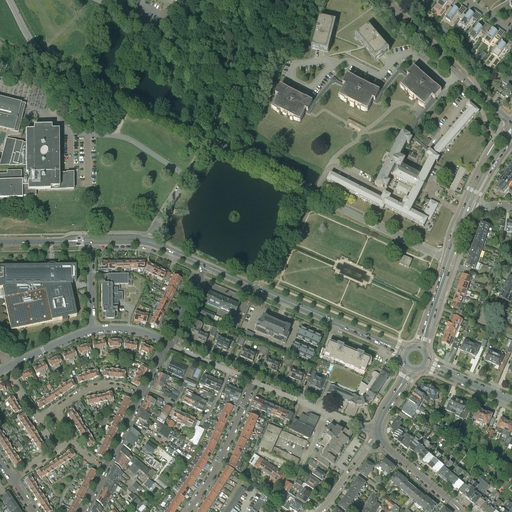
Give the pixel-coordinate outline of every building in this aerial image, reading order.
[(455,0),(437,0),(436,1),(438,3),(437,5),(442,9),(447,2),(451,5),(453,3),(455,0)] [(450,7),(448,10),(445,15),(447,16),(445,18),(450,22),(457,13),(461,17),(467,9),(462,6),(459,11),(454,7),(452,9),(450,7)] [(465,27),(472,18),(477,21),(478,18),(481,15),(476,12),(474,15),(469,11),(466,16),(463,14),(460,19),(462,20),(460,23),(465,27)] [(312,49),(327,51),(331,32),(333,33),(336,22),(319,18),(312,49)] [(485,34),(487,32),(490,27),(486,24),(483,28),(478,25),(474,29),(472,27),(468,32),(471,34),(469,36),(474,40),(481,31),(485,34)] [(388,50),(386,48),(368,26),(355,36),(362,45),(364,44),(376,59),(388,50)] [(489,44),(496,35),(500,39),(505,33),(500,30),(498,33),(493,29),(489,33),(487,32),(484,37),(486,38),(484,40),(489,44)] [(498,57),(504,48),(509,52),(511,47),(511,43),(510,41),(506,46),(501,42),(498,47),(496,45),(492,50),(494,51),(493,54),(498,57)] [(487,55),(483,52),(476,61),(480,64),(487,55)] [(397,72),(380,92),(382,94),(399,74),(400,74),(401,73),(404,76),(407,79),(400,87),(405,92),(406,91),(408,93),(417,101),(419,102),(418,104),(425,108),(426,109),(424,111),(426,113),(436,101),(435,99),(441,92),(439,90),(435,87),(424,77),(419,73),(414,68),(407,75),(406,74),(403,71),(400,67),(396,71),(397,72)] [(507,74),(503,80),(502,81),(502,82),(506,85),(511,77),(507,74)] [(331,82),(313,103),(315,104),(333,84),(334,84),(335,83),(340,86),(344,88),(338,97),(345,101),(346,100),(348,101),(348,102),(358,107),(361,108),(360,109),(368,112),(372,102),(377,104),(377,103),(382,94),(380,92),(377,91),(373,88),(373,89),(360,82),(354,79),(347,75),(343,84),(341,83),(337,81),(333,77),(330,81),(331,82)] [(511,86),(509,85),(501,96),(504,98),(505,96),(510,100),(511,97),(511,86)] [(306,99),(293,93),(287,90),(287,89),(280,86),(275,95),(278,97),(278,98),(277,98),(271,108),(278,112),(278,110),(281,112),(291,117),(294,118),(293,120),(300,123),(305,112),(309,115),(310,113),(315,104),(313,103),(312,103),(313,102),(306,99)] [(25,104),(0,98),(0,128),(18,133),(25,104)] [(412,139),(413,137),(411,136),(412,133),(417,123),(426,113),(424,111),(415,122),(408,134),(408,135),(403,132),(389,159),(388,159),(385,164),(386,165),(379,180),(377,183),(376,186),(381,189),(382,187),(387,189),(390,183),(387,182),(390,175),(392,177),(401,181),(399,183),(396,190),(407,196),(408,195),(410,196),(408,200),(407,200),(405,199),(403,204),(391,198),(390,197),(391,196),(384,192),(381,199),(331,173),(327,181),(383,210),(385,207),(421,225),(424,227),(428,219),(429,220),(430,221),(438,204),(431,200),(430,201),(427,200),(421,211),(414,206),(422,190),(425,190),(426,188),(427,186),(425,184),(436,163),(436,162),(438,158),(475,115),(476,116),(479,112),(469,103),(466,107),(469,109),(443,139),(441,136),(429,150),(415,138),(414,140),(427,152),(428,153),(425,156),(429,159),(420,176),(402,166),(405,160),(400,157),(406,144),(409,145),(412,139)] [(58,174),(58,132),(58,131),(50,131),(50,127),(43,127),(33,127),(33,131),(27,131),(27,146),(28,163),(28,171),(27,171),(27,186),(21,186),(21,171),(6,171),(6,174),(0,174),(0,198),(22,199),(22,196),(36,196),(36,191),(50,191),(50,190),(73,190),(73,188),(73,173),(69,173),(66,173),(66,174),(58,174)] [(432,138),(429,135),(423,143),(426,146),(432,138)] [(28,163),(27,146),(8,141),(2,163),(28,163)] [(511,182),(511,180),(511,175),(506,171),(504,173),(505,174),(503,176),(511,182)] [(499,181),(500,181),(507,187),(511,182),(503,176),(499,181)] [(503,193),(507,187),(500,181),(496,187),(503,193)] [(478,230),(488,234),(494,236),(495,233),(488,231),(490,226),(481,223),(478,230)] [(486,240),(488,234),(478,230),(476,236),(486,240)] [(486,240),(476,236),(473,242),(484,246),(486,240)] [(471,248),(481,252),(484,246),(473,242),(471,248)] [(479,258),(481,252),(471,248),(469,254),(479,258)] [(481,258),(479,258),(469,254),(467,260),(477,264),(479,264),(481,258)] [(406,257),(403,256),(399,264),(403,265),(402,266),(409,268),(412,261),(412,260),(406,257)] [(475,270),(477,264),(467,260),(465,267),(471,269),(471,268),(475,270)] [(144,271),(151,274),(154,266),(148,264),(144,271)] [(55,268),(53,268),(53,267),(52,267),(52,266),(51,266),(51,267),(50,267),(50,268),(47,268),(47,266),(0,267),(0,289),(2,289),(11,330),(61,320),(62,322),(67,321),(67,318),(76,316),(70,286),(72,285),(72,282),(76,282),(76,266),(55,266),(55,268)] [(160,269),(154,266),(151,274),(157,277),(160,269)] [(160,269),(157,277),(163,280),(166,272),(160,269)] [(127,275),(102,275),(102,285),(101,285),(101,309),(102,309),(103,309),(103,317),(105,317),(105,320),(114,320),(114,316),(117,316),(117,309),(117,305),(118,305),(118,301),(122,301),(122,292),(118,293),(118,290),(119,290),(119,285),(128,285),(128,286),(132,286),(132,276),(128,276),(128,275),(127,275)] [(460,282),(468,285),(471,278),(463,275),(460,282)] [(168,280),(170,282),(178,285),(181,279),(173,276),(172,279),(169,277),(168,280)] [(504,287),(511,290),(511,284),(507,282),(506,281),(503,287),(504,287)] [(175,291),(178,285),(170,282),(167,288),(175,291)] [(466,291),(468,285),(460,282),(458,288),(466,291)] [(502,293),(511,297),(511,296),(511,290),(504,287),(502,293)] [(172,297),(175,291),(167,288),(165,294),(172,297)] [(470,295),(471,292),(466,291),(458,288),(455,295),(464,298),(466,293),(470,295)] [(210,292),(206,301),(208,302),(208,304),(220,309),(221,308),(235,314),(239,305),(210,292)] [(502,293),(501,292),(498,298),(509,303),(511,297),(502,293)] [(169,303),(172,297),(165,294),(162,300),(169,303)] [(468,299),(464,298),(455,295),(453,301),(462,304),(463,301),(465,302),(465,301),(467,302),(468,299)] [(166,309),(169,303),(162,300),(159,306),(166,309)] [(459,311),(462,304),(453,301),(451,308),(459,311)] [(166,309),(159,306),(156,304),(153,303),(152,305),(155,306),(153,310),(156,312),(163,315),(166,309)] [(203,310),(201,314),(213,319),(215,315),(203,310)] [(133,321),(140,322),(141,314),(135,312),(133,321)] [(160,321),(163,315),(156,312),(153,318),(160,321)] [(148,315),(141,314),(140,322),(146,323),(148,315)] [(148,315),(146,323),(150,324),(157,328),(160,321),(153,318),(150,317),(148,315)] [(260,320),(255,331),(285,344),(290,333),(288,333),(290,327),(286,325),(286,326),(268,318),(268,317),(264,315),(261,321),(260,320)] [(449,322),(451,323),(459,326),(462,320),(452,316),(449,322)] [(196,340),(205,344),(208,336),(200,332),(201,331),(200,330),(203,324),(197,322),(194,328),(193,327),(190,334),(197,337),(196,340)] [(456,332),(459,326),(451,323),(449,322),(447,327),(447,328),(456,332)] [(213,327),(209,335),(214,337),(218,329),(213,327)] [(296,338),(318,347),(322,337),(301,327),(296,338)] [(456,332),(447,328),(445,333),(446,333),(445,334),(453,337),(454,337),(456,332)] [(244,337),(251,340),(254,334),(247,331),(246,333),(244,332),(243,334),(245,335),(244,337)] [(453,337),(445,334),(441,343),(441,344),(442,345),(443,345),(443,346),(444,345),(445,345),(445,344),(449,346),(450,343),(453,344),(452,348),(457,350),(460,341),(456,339),(455,341),(452,340),(453,337)] [(222,349),(226,339),(217,335),(215,341),(218,342),(216,346),(218,347),(217,347),(221,349),(221,348),(222,349)] [(226,339),(222,349),(223,349),(223,350),(226,351),(227,351),(229,347),(232,348),(234,343),(226,339)] [(335,366),(343,370),(351,350),(344,347),(344,346),(338,344),(338,345),(329,341),(326,350),(322,348),(319,356),(335,363),(334,366),(335,366)] [(460,350),(468,353),(472,344),(465,341),(460,350)] [(312,361),(316,352),(294,342),(290,351),(312,361)] [(144,353),(147,346),(141,343),(140,347),(141,347),(139,352),(141,353),(142,351),(144,353)] [(479,347),(472,344),(468,353),(475,357),(479,347)] [(78,349),(77,349),(78,352),(79,351),(80,354),(83,353),(83,355),(86,354),(82,346),(77,348),(78,349)] [(153,349),(147,346),(144,353),(146,354),(146,356),(148,357),(150,353),(151,353),(153,349)] [(247,359),(250,351),(247,350),(247,348),(243,346),(241,350),(243,351),(241,357),(247,359)] [(492,364),(496,354),(492,353),(493,351),(488,349),(486,353),(487,353),(484,361),(492,364)] [(70,351),(68,352),(72,362),(73,361),(75,361),(74,358),(73,357),(76,356),(73,350),(71,350),(70,351)] [(351,350),(343,370),(363,378),(368,367),(369,366),(370,365),(371,365),(371,364),(372,363),(372,362),(372,361),(372,360),(371,359),(364,356),(364,355),(358,352),(358,353),(351,350)] [(250,351),(247,359),(253,362),(255,356),(256,357),(258,353),(254,351),(253,353),(250,351)] [(74,363),(73,361),(72,362),(68,352),(65,354),(65,353),(63,354),(62,355),(65,361),(68,360),(68,361),(69,363),(71,362),(72,364),(74,363)] [(500,356),(496,354),(492,364),(499,367),(503,357),(502,357),(503,354),(501,353),(500,356)] [(271,369),(274,362),(271,360),(271,358),(267,356),(265,361),(267,361),(265,367),(271,369)] [(55,369),(57,368),(53,358),(48,361),(49,362),(48,363),(49,365),(50,364),(51,367),(54,366),(54,367),(55,369)] [(171,361),(167,371),(182,378),(187,368),(171,361)] [(278,363),(274,362),(271,369),(277,372),(279,367),(280,367),(282,363),(278,361),(278,363)] [(41,365),(39,366),(43,375),(44,375),(44,374),(46,374),(44,371),(47,369),(44,363),(43,363),(42,364),(41,365)] [(148,368),(147,368),(141,364),(138,370),(145,373),(148,368)] [(45,376),(44,375),(43,375),(39,366),(36,367),(35,367),(34,368),(33,368),(36,375),(39,373),(40,374),(41,376),(42,375),(43,377),(45,376)] [(372,375),(372,376),(372,377),(373,378),(367,387),(361,382),(363,378),(343,370),(335,366),(334,366),(328,381),(332,382),(327,393),(335,397),(335,396),(348,402),(356,406),(356,405),(362,406),(363,406),(368,405),(368,404),(373,401),(378,393),(386,381),(387,381),(392,373),(389,372),(387,370),(384,368),(380,375),(377,373),(376,373),(375,373),(374,373),(373,373),(372,374),(372,375)] [(295,380),(298,372),(295,370),(295,368),(291,367),(290,371),(291,372),(289,377),(295,380)] [(30,369),(24,372),(27,378),(30,377),(31,379),(33,378),(30,373),(32,372),(30,369)] [(143,378),(145,373),(138,370),(137,372),(135,371),(134,373),(136,374),(143,378)] [(302,373),(298,372),(295,380),(301,382),(303,377),(304,377),(306,373),(302,371),(302,373)] [(313,387),(316,388),(321,376),(316,374),(316,372),(314,371),(310,379),(313,380),(310,387),(313,388),(313,387)] [(25,379),(27,378),(24,372),(19,375),(21,379),(22,378),(24,382),(26,381),(25,379)] [(158,373),(156,377),(169,383),(171,379),(158,373)] [(199,385),(204,387),(208,377),(203,375),(199,385)] [(326,386),(328,380),(328,379),(321,376),(316,388),(318,389),(318,390),(320,391),(323,384),(326,386)] [(169,384),(169,383),(156,377),(155,381),(165,386),(166,383),(169,384)] [(213,379),(208,377),(204,387),(202,390),(203,391),(206,392),(207,393),(213,379)] [(183,383),(187,385),(194,388),(197,383),(186,378),(183,383)] [(141,382),(134,379),(131,383),(138,387),(141,382)] [(213,379),(207,393),(206,392),(205,393),(206,394),(210,395),(211,396),(211,394),(210,394),(211,391),(212,392),(213,392),(218,381),(213,379)] [(71,380),(66,383),(70,389),(75,386),(71,380)] [(164,388),(165,386),(155,381),(153,384),(162,389),(165,390),(166,391),(166,389),(164,388)] [(216,392),(218,393),(222,383),(218,381),(213,392),(212,392),(211,394),(211,396),(213,397),(216,392)] [(66,392),(70,389),(66,383),(64,385),(62,382),(60,384),(61,385),(62,386),(66,392)] [(160,392),(162,389),(153,384),(151,387),(160,392)] [(433,402),(434,401),(438,400),(437,396),(438,393),(438,392),(438,391),(434,389),(427,386),(423,385),(420,384),(418,387),(416,390),(421,393),(422,392),(428,395),(427,398),(430,400),(432,400),(432,401),(433,402)] [(62,395),(66,392),(62,386),(61,385),(59,386),(60,387),(58,389),(62,395)] [(226,395),(223,402),(226,403),(226,401),(232,388),(228,386),(227,387),(225,386),(221,393),(226,395)] [(237,390),(232,388),(226,401),(229,402),(231,398),(233,398),(237,390)] [(55,389),(53,391),(58,398),(62,395),(58,389),(56,390),(55,389)] [(184,393),(186,394),(182,403),(187,405),(192,396),(192,395),(193,394),(185,390),(184,393)] [(237,390),(233,398),(231,403),(232,404),(233,401),(234,399),(235,399),(233,404),(236,405),(242,392),(237,390)] [(53,400),(58,398),(53,391),(51,392),(52,393),(49,394),(53,400)] [(415,393),(414,394),(413,394),(412,395),(413,396),(412,397),(422,403),(424,401),(427,403),(429,400),(425,397),(416,391),(414,393),(415,393)] [(49,403),(53,400),(49,394),(47,396),(46,393),(44,395),(44,396),(49,403)] [(205,393),(204,395),(197,410),(202,412),(206,403),(204,402),(206,397),(210,399),(211,396),(210,395),(206,394),(205,393)] [(192,408),(197,410),(204,395),(203,394),(202,394),(201,395),(199,399),(197,398),(192,408)] [(45,406),(49,403),(44,396),(43,397),(43,398),(41,400),(45,406)] [(147,396),(145,401),(154,407),(156,402),(147,396)] [(197,398),(192,396),(187,405),(192,408),(197,398)] [(7,403),(9,406),(16,402),(12,397),(5,402),(6,403),(7,403)] [(420,406),(422,403),(412,397),(411,397),(411,398),(410,398),(410,399),(411,399),(410,400),(410,399),(408,401),(422,411),(423,409),(421,407),(422,407),(420,406)] [(255,414),(257,409),(260,411),(260,412),(261,412),(261,411),(265,402),(255,398),(251,407),(249,411),(255,414)] [(456,412),(460,401),(454,398),(453,400),(451,400),(450,403),(451,404),(450,408),(452,409),(452,410),(456,412)] [(45,406),(41,400),(38,402),(37,401),(36,402),(41,409),(45,406)] [(143,406),(152,411),(154,407),(145,401),(143,406)] [(421,413),(422,411),(408,401),(408,402),(409,402),(407,404),(406,404),(405,405),(406,406),(405,407),(415,413),(415,414),(418,416),(420,412),(421,413)] [(466,404),(460,401),(456,412),(454,415),(460,418),(460,417),(464,419),(469,408),(467,407),(466,406),(466,404)] [(18,406),(16,402),(9,406),(11,408),(9,410),(10,412),(18,406)] [(127,410),(129,406),(122,402),(121,405),(121,407),(127,410)] [(261,411),(266,413),(270,404),(265,402),(261,411)] [(220,405),(220,407),(230,412),(232,407),(223,403),(222,406),(220,405)] [(275,406),(270,404),(266,413),(264,417),(266,419),(268,414),(271,415),(275,406)] [(161,413),(167,417),(172,409),(166,405),(161,413)] [(18,406),(10,412),(11,414),(13,412),(15,414),(21,410),(18,406)] [(143,406),(140,410),(149,416),(152,411),(143,406)] [(275,406),(271,415),(273,416),(271,419),(274,420),(275,417),(279,408),(275,406)] [(228,416),(230,412),(220,407),(219,409),(220,410),(219,412),(228,416)] [(403,409),(403,410),(401,412),(411,419),(415,414),(415,413),(405,407),(405,408),(404,408),(403,409)] [(69,417),(75,413),(73,410),(74,410),(73,408),(66,413),(69,417)] [(280,419),(284,410),(279,408),(275,417),(280,419)] [(473,423),(476,422),(480,424),(485,412),(477,409),(474,418),(469,416),(468,418),(472,420),(473,423)] [(150,416),(149,416),(140,410),(137,418),(145,422),(142,426),(147,429),(150,425),(151,422),(148,420),(150,416)] [(180,413),(175,410),(171,419),(175,422),(177,418),(180,413)] [(285,420),(288,412),(284,410),(280,419),(282,420),(280,424),(282,425),(285,420)] [(122,419),(125,415),(117,411),(116,413),(117,414),(116,416),(122,419)] [(216,414),(215,416),(226,421),(228,416),(219,412),(218,415),(216,414)] [(294,414),(288,412),(285,420),(290,422),(294,414)] [(485,412),(480,424),(484,425),(484,424),(487,426),(487,425),(488,425),(492,415),(485,412)] [(20,422),(26,418),(23,413),(17,417),(20,422)] [(77,416),(75,413),(69,417),(72,422),(79,417),(80,416),(79,414),(77,416)] [(167,417),(161,413),(156,421),(162,425),(167,417)] [(185,415),(180,413),(177,418),(175,422),(180,424),(185,415)] [(399,422),(403,418),(405,419),(406,417),(401,413),(393,424),(391,427),(392,430),(391,431),(391,432),(392,433),(394,435),(399,428),(402,424),(399,422)] [(298,421),(294,419),(289,430),(309,439),(319,418),(311,414),(309,418),(302,414),(298,421)] [(180,424),(186,427),(190,418),(185,415),(180,424)] [(250,415),(248,420),(258,425),(259,422),(257,422),(258,418),(250,415)] [(224,425),(226,421),(215,416),(215,418),(216,419),(215,421),(224,425)] [(72,422),(75,426),(81,422),(79,420),(80,419),(79,417),(72,422)] [(19,426),(21,428),(29,422),(26,418),(20,422),(21,424),(19,426)] [(195,420),(190,418),(186,427),(190,429),(193,430),(198,421),(195,420)] [(503,430),(507,421),(506,421),(506,420),(504,420),(501,419),(498,426),(497,425),(495,430),(498,431),(498,433),(501,434),(503,430)] [(118,428),(120,424),(113,420),(112,423),(113,423),(112,425),(118,428)] [(165,427),(163,425),(158,434),(166,439),(169,435),(178,440),(180,436),(171,431),(171,430),(174,423),(168,420),(165,427)] [(248,420),(246,426),(253,429),(255,426),(257,427),(258,425),(248,420)] [(224,425),(215,421),(214,424),(212,423),(211,425),(222,430),(224,425)] [(507,421),(503,430),(501,434),(507,437),(504,444),(508,446),(509,445),(511,439),(511,438),(508,437),(511,432),(511,430),(511,423),(510,423),(510,422),(508,421),(507,421)] [(32,427),(29,422),(21,428),(22,430),(24,428),(25,431),(32,427)] [(82,424),(81,422),(75,426),(77,430),(85,425),(84,425),(83,423),(82,424)] [(86,424),(84,425),(85,425),(77,430),(80,434),(86,430),(85,428),(87,427),(86,424)] [(271,453),(297,465),(300,460),(274,447),(278,436),(305,448),(308,442),(281,431),(266,424),(261,435),(256,445),(258,446),(271,453)] [(220,435),(222,430),(211,425),(211,427),(212,428),(211,430),(220,435)] [(344,447),(346,445),(348,441),(348,440),(351,435),(345,430),(343,434),(341,433),(343,431),(341,433),(339,431),(341,429),(337,427),(336,429),(330,425),(326,431),(329,432),(327,435),(326,434),(323,438),(324,439),(321,444),(326,448),(320,456),(317,462),(325,468),(327,469),(330,464),(332,465),(335,460),(334,460),(337,455),(338,456),(342,451),(341,450),(343,446),(344,447)] [(246,426),(243,431),(253,436),(254,434),(252,433),(253,429),(246,426)] [(25,434),(26,436),(34,431),(32,427),(25,431),(27,433),(25,434)] [(197,445),(204,431),(195,427),(188,441),(197,445)] [(140,435),(139,435),(131,428),(129,433),(138,440),(140,435)] [(392,437),(394,438),(397,441),(402,433),(403,433),(400,431),(401,429),(399,428),(394,435),(392,437)] [(80,434),(83,439),(90,434),(89,432),(88,432),(86,430),(80,434)] [(218,439),(220,435),(211,430),(210,433),(208,432),(207,434),(218,439)] [(37,435),(34,431),(26,436),(27,438),(29,437),(31,439),(37,435)] [(112,440),(115,436),(106,431),(105,433),(107,435),(106,437),(112,440)] [(252,438),(253,436),(243,431),(241,437),(249,440),(250,437),(252,438)] [(127,437),(135,443),(136,444),(138,440),(129,433),(127,437)] [(406,436),(402,433),(397,441),(400,444),(402,445),(408,436),(406,434),(406,436)] [(91,436),(90,434),(83,439),(85,443),(92,439),(90,436),(91,436)] [(216,444),(218,439),(207,434),(207,436),(208,437),(207,440),(210,441),(216,444)] [(33,444),(40,439),(37,435),(31,439),(33,442),(32,443),(33,444)] [(408,449),(413,453),(422,442),(420,441),(422,438),(418,435),(413,442),(414,442),(408,449)] [(403,446),(407,449),(412,441),(414,439),(408,436),(402,445),(403,446)] [(133,446),(135,443),(127,437),(125,441),(133,447),(134,448),(134,447),(133,446)] [(240,438),(238,443),(249,447),(250,445),(249,445),(250,442),(240,438)] [(5,439),(0,441),(0,444),(1,447),(9,442),(10,441),(8,439),(6,441),(5,439)] [(43,444),(40,439),(33,444),(31,444),(33,447),(35,445),(37,448),(43,444)] [(92,439),(85,443),(89,447),(95,443),(92,439)] [(108,449),(110,445),(102,440),(101,443),(103,444),(102,446),(108,449)] [(135,448),(134,448),(133,447),(125,441),(123,446),(132,453),(135,448)] [(214,450),(216,444),(210,441),(208,446),(205,445),(206,444),(204,443),(203,445),(214,450)] [(10,444),(9,442),(1,447),(4,451),(10,447),(9,445),(10,444)] [(143,449),(141,452),(147,456),(143,461),(149,465),(155,470),(160,465),(153,460),(155,457),(154,457),(152,455),(156,450),(156,448),(148,442),(144,447),(143,446),(141,448),(143,449)] [(413,453),(418,457),(418,458),(429,445),(430,444),(427,442),(424,444),(422,442),(413,453)] [(238,443),(236,447),(246,451),(247,449),(248,449),(249,447),(238,443)] [(46,448),(43,444),(37,448),(39,452),(46,448)] [(203,449),(202,450),(212,454),(214,450),(203,445),(202,447),(204,448),(203,450),(203,449)] [(432,448),(429,445),(418,458),(418,457),(417,458),(419,460),(419,461),(422,464),(430,454),(428,452),(432,448)] [(12,449),(10,447),(4,451),(7,455),(15,450),(14,448),(12,449)] [(236,447),(234,452),(245,456),(246,454),(245,454),(246,451),(236,447)] [(130,461),(132,459),(129,456),(130,454),(122,448),(120,453),(127,459),(130,461)] [(7,455),(10,460),(16,455),(14,453),(17,452),(15,450),(7,455)] [(71,450),(67,453),(71,459),(75,457),(71,450)] [(209,459),(212,454),(202,450),(201,451),(200,451),(199,453),(209,459)] [(432,456),(430,454),(422,464),(425,466),(426,465),(427,466),(438,454),(438,453),(436,451),(432,456)] [(234,452),(232,456),(242,461),(243,458),(244,458),(245,456),(234,452)] [(68,461),(71,459),(67,453),(62,456),(67,464),(69,463),(68,461)] [(127,459),(120,453),(118,456),(125,463),(127,459)] [(206,463),(209,459),(199,453),(198,454),(199,455),(197,458),(206,463)] [(259,458),(255,454),(249,463),(257,468),(254,473),(258,476),(260,473),(258,471),(259,470),(263,472),(266,468),(268,469),(270,465),(267,463),(267,462),(266,461),(265,462),(259,458)] [(430,468),(433,471),(440,462),(438,460),(441,456),(438,454),(427,466),(427,467),(429,469),(430,468)] [(17,457),(16,455),(10,460),(13,464),(20,459),(18,457),(17,457)] [(65,466),(67,464),(62,456),(58,459),(62,465),(64,464),(65,466)] [(116,459),(124,466),(125,463),(118,456),(116,459)] [(232,456),(230,461),(241,466),(242,464),(241,463),(242,461),(232,456)] [(146,476),(148,474),(150,471),(137,460),(134,457),(132,459),(130,461),(133,464),(139,469),(146,476)] [(203,467),(206,463),(197,458),(196,460),(194,459),(193,461),(203,467)] [(20,459),(13,464),(15,468),(22,464),(20,462),(21,461),(20,459)] [(60,467),(62,465),(58,459),(54,462),(58,469),(60,468),(60,467)] [(122,469),(124,466),(116,459),(115,463),(122,469)] [(308,472),(309,471),(306,469),(309,465),(313,468),(312,468),(316,471),(314,474),(313,473),(312,474),(322,480),(325,476),(323,474),(327,469),(325,468),(320,465),(310,459),(304,469),(308,472)] [(381,471),(382,472),(390,464),(385,459),(380,464),(379,463),(376,463),(376,468),(380,467),(382,469),(381,470),(381,471)] [(442,463),(440,462),(433,471),(435,473),(435,474),(437,475),(448,462),(445,459),(442,463)] [(200,472),(203,467),(193,461),(192,463),(191,465),(192,466),(200,472)] [(241,466),(230,461),(228,466),(238,470),(239,467),(240,468),(241,466)] [(58,469),(54,462),(49,464),(54,471),(56,469),(57,471),(59,470),(58,469)] [(366,462),(363,467),(372,473),(373,472),(372,471),(371,470),(373,468),(375,468),(376,468),(376,463),(373,464),(372,465),(366,462)] [(438,476),(443,480),(450,471),(450,472),(451,470),(449,468),(453,464),(450,462),(438,476)] [(51,472),(54,471),(49,464),(45,467),(50,475),(52,473),(51,472)] [(134,475),(139,469),(133,464),(128,470),(134,475)] [(394,468),(390,464),(382,472),(384,473),(385,473),(386,472),(389,475),(394,468)] [(114,465),(111,470),(120,477),(121,477),(123,473),(114,465)] [(198,476),(200,472),(192,466),(191,465),(190,465),(189,466),(188,465),(186,468),(188,469),(198,476)] [(266,468),(263,472),(271,478),(273,475),(276,477),(280,471),(270,465),(268,469),(266,468)] [(48,476),(50,475),(45,467),(41,470),(45,476),(47,475),(48,476)] [(228,467),(225,471),(232,475),(235,471),(228,467)] [(363,467),(359,473),(366,478),(369,474),(370,475),(372,473),(363,467)] [(96,473),(91,470),(88,468),(86,473),(87,474),(94,478),(96,473)] [(452,473),(450,472),(450,471),(443,480),(447,484),(460,470),(457,468),(452,473)] [(195,480),(198,476),(188,469),(187,471),(188,472),(186,474),(189,476),(195,480)] [(460,470),(447,484),(453,489),(460,480),(458,478),(463,472),(460,469),(460,470)] [(462,482),(460,480),(453,489),(458,493),(476,471),(473,469),(462,482)] [(42,478),(45,476),(41,470),(36,473),(41,480),(43,479),(42,478)] [(118,481),(120,477),(111,470),(109,474),(118,481)] [(229,480),(232,475),(225,471),(222,475),(229,480)] [(273,475),(271,478),(266,485),(268,486),(271,482),(272,482),(274,480),(280,484),(286,476),(282,473),(282,472),(281,471),(280,472),(280,471),(276,477),(273,475)] [(394,486),(402,477),(397,473),(390,481),(394,483),(393,484),(393,485),(394,486)] [(92,482),(94,478),(87,474),(86,476),(87,477),(86,479),(92,482)] [(116,486),(118,481),(109,474),(107,478),(114,484),(116,486)] [(183,477),(182,479),(192,485),(195,480),(189,476),(189,477),(186,475),(184,478),(183,477)] [(229,480),(222,475),(220,479),(227,484),(229,480)] [(314,491),(320,484),(320,483),(310,476),(304,484),(314,491)] [(482,476),(478,480),(475,484),(463,497),(468,502),(487,480),(482,476)] [(27,486),(34,481),(35,480),(34,478),(32,479),(30,477),(24,481),(27,486)] [(407,481),(402,477),(394,486),(396,488),(396,487),(397,486),(400,489),(406,482),(407,481)] [(107,478),(105,482),(115,492),(118,486),(116,486),(114,484),(107,478)] [(355,482),(354,483),(364,489),(365,488),(365,487),(364,486),(365,483),(358,478),(357,479),(356,479),(354,481),(355,482)] [(189,490),(192,485),(182,479),(181,481),(182,482),(180,484),(189,490)] [(224,488),(227,484),(220,479),(217,484),(224,488)] [(144,485),(149,489),(154,484),(148,480),(144,485)] [(472,481),(470,480),(465,486),(458,494),(463,497),(475,484),(473,481),(472,481)] [(474,505),(481,496),(489,486),(487,484),(489,482),(487,480),(468,502),(472,505),(473,504),(474,505)] [(27,486),(30,490),(36,486),(37,485),(34,481),(27,486)] [(87,491),(89,486),(82,483),(81,482),(80,484),(82,485),(81,488),(87,491)] [(112,495),(115,492),(105,482),(103,486),(109,493),(111,495),(112,495)] [(288,493),(291,488),(292,486),(286,482),(280,492),(280,493),(277,497),(283,501),(288,493)] [(301,487),(295,482),(292,486),(291,488),(295,490),(299,493),(309,499),(312,495),(301,487)] [(406,482),(400,489),(403,492),(402,493),(404,495),(411,486),(406,482)] [(354,483),(353,483),(352,485),(352,486),(351,487),(352,488),(359,493),(361,490),(362,491),(363,491),(364,489),(354,483)] [(186,494),(189,490),(180,484),(179,486),(178,486),(176,487),(186,494)] [(221,492),(224,488),(217,484),(214,488),(221,492)] [(37,488),(36,486),(30,490),(33,494),(40,489),(41,489),(41,488),(40,486),(37,488)] [(103,486),(101,491),(107,497),(108,500),(111,495),(109,493),(103,486)] [(416,490),(411,486),(404,495),(406,496),(407,495),(410,497),(416,490)] [(184,498),(186,494),(176,487),(175,489),(177,490),(175,492),(184,498)] [(487,492),(482,497),(475,506),(475,507),(477,509),(478,508),(480,510),(495,493),(496,492),(494,490),(490,487),(486,491),(487,492)] [(214,488),(212,492),(219,497),(221,492),(214,488)] [(352,488),(349,492),(357,499),(359,497),(358,496),(357,495),(359,493),(352,488)] [(33,494),(35,498),(41,494),(40,492),(41,491),(40,489),(33,494)] [(421,494),(416,490),(410,497),(413,500),(412,501),(412,502),(414,503),(421,494)] [(82,500),(84,495),(76,491),(75,493),(77,494),(76,497),(82,500)] [(99,495),(105,502),(107,503),(108,500),(107,497),(101,491),(99,495)] [(43,496),(41,494),(35,498),(38,502),(45,498),(46,497),(49,495),(52,493),(51,492),(48,493),(45,495),(43,496)] [(181,502),(184,498),(175,492),(173,495),(172,494),(171,496),(181,502)] [(216,501),(216,500),(218,497),(219,497),(212,492),(209,496),(216,501)] [(349,492),(345,497),(352,502),(354,499),(355,500),(356,500),(357,499),(349,492)] [(496,492),(495,493),(480,510),(482,511),(481,511),(487,511),(492,506),(495,503),(493,501),(499,495),(496,492)] [(4,504),(11,499),(7,493),(3,496),(4,497),(1,499),(4,504)] [(134,504),(136,506),(135,508),(137,510),(138,510),(139,511),(141,511),(146,508),(142,504),(141,504),(138,501),(138,500),(131,493),(128,496),(132,500),(131,501),(134,505),(134,504)] [(304,506),(305,504),(291,495),(288,493),(283,501),(280,505),(288,511),(290,508),(295,511),(300,511),(304,506)] [(306,504),(309,499),(299,493),(296,497),(306,504)] [(269,506),(272,500),(263,494),(259,499),(265,503),(269,506)] [(366,508),(364,510),(362,511),(374,511),(380,505),(376,502),(377,501),(374,499),(376,497),(375,496),(373,494),(370,498),(372,499),(371,501),(369,503),(366,508)] [(426,499),(421,494),(414,503),(415,504),(416,504),(417,503),(420,506),(426,499)] [(105,502),(99,495),(96,500),(102,507),(104,508),(107,503),(105,502)] [(178,506),(181,502),(171,496),(170,498),(171,498),(170,501),(178,506)] [(213,505),(216,501),(209,496),(206,500),(213,505)] [(345,497),(342,501),(351,508),(352,506),(352,505),(351,504),(352,502),(345,497)] [(46,499),(45,498),(38,502),(41,506),(47,502),(45,500),(46,499)] [(426,499),(420,506),(423,508),(422,509),(422,510),(424,511),(432,502),(427,498),(426,499)] [(4,504),(7,509),(14,503),(11,499),(4,504)] [(261,507),(265,503),(259,499),(256,504),(261,507)] [(175,510),(178,506),(170,501),(168,503),(164,500),(163,502),(175,510)] [(213,505),(206,500),(203,505),(210,509),(213,505)] [(395,505),(390,501),(388,500),(385,503),(392,509),(392,510),(383,511),(382,511),(398,511),(399,509),(395,505)] [(213,505),(220,509),(223,505),(216,501),(213,505)] [(339,506),(345,511),(347,508),(349,509),(350,509),(351,508),(342,501),(339,506)] [(498,510),(495,511),(504,511),(507,508),(511,504),(508,501),(502,509),(500,511),(498,509),(498,510)] [(41,506),(43,510),(51,506),(52,505),(51,503),(48,504),(47,502),(41,506)] [(76,511),(78,507),(71,503),(70,502),(69,505),(71,506),(70,508),(76,511)] [(168,511),(174,511),(175,510),(163,502),(162,504),(166,507),(164,509),(167,511),(168,511)] [(431,511),(437,506),(432,502),(424,511),(426,511),(427,511),(431,511)] [(11,511),(17,508),(14,503),(7,509),(9,511),(11,511)] [(95,503),(93,507),(96,511),(101,511),(102,511),(95,503)]
